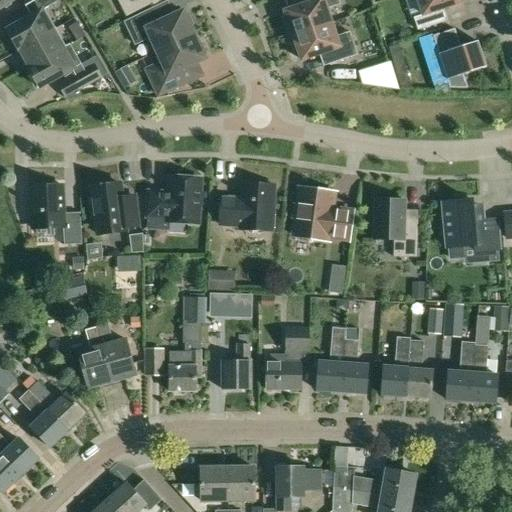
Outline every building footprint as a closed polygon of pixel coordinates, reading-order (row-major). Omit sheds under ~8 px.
[(0,0),(0,8),(11,0),(0,0)] [(6,31),(17,50),(55,29),(45,10),(57,3),(55,0),(35,0),(29,3),(36,14),(6,31)] [(117,0),(126,17),(150,5),(147,0),(117,0)] [(293,36),(331,23),(326,9),(340,5),(338,0),(306,0),(307,4),(284,12),(286,17),(283,18),(288,33),(291,32),(293,36)] [(417,0),(423,15),(414,18),(418,31),(442,23),(438,11),(461,3),(460,0),(417,0)] [(150,38),(157,52),(194,35),(190,27),(193,25),(188,13),(184,15),(183,11),(156,24),(149,10),(124,21),(135,45),(150,38)] [(70,27),(78,41),(86,36),(78,22),(70,27)] [(331,23),(293,36),(294,41),(291,42),(296,57),(300,56),(301,61),(324,53),(328,65),(357,55),(349,32),(336,37),(331,23)] [(28,69),(70,45),(70,44),(66,47),(55,29),(17,50),(18,51),(21,49),(25,56),(22,58),(28,69)] [(433,36),(450,88),(467,89),(463,75),(486,68),(478,42),(460,47),(454,29),(433,36)] [(194,36),(157,52),(164,67),(148,74),(158,96),(184,84),(178,72),(205,59),(203,56),(207,54),(202,42),(198,44),(194,36)] [(70,45),(28,69),(39,88),(81,64),(70,45)] [(398,45),(388,48),(396,73),(407,70),(398,45)] [(72,74),(79,87),(109,72),(102,59),(72,74)] [(391,63),(380,64),(386,86),(398,88),(391,63)] [(114,73),(117,77),(127,71),(124,67),(114,73)] [(168,223),(197,224),(199,205),(201,205),(204,203),(204,197),(201,194),(199,194),(200,179),(171,177),(170,193),(148,192),(147,217),(168,219),(168,223)] [(95,217),(98,235),(126,231),(125,227),(138,226),(135,197),(121,199),(120,184),(92,187),(93,199),(89,199),(92,218),(95,217)] [(221,198),(219,225),(241,226),(241,230),(271,232),(274,186),(243,184),(242,200),(221,198)] [(30,187),(33,229),(63,228),(64,246),(82,245),(80,213),(64,214),(62,186),(47,187),(43,185),(39,185),(34,187),(30,187)] [(296,220),(294,236),(327,241),(328,237),(348,240),(352,212),(332,209),(334,194),(300,189),(298,204),(292,204),(290,219),(296,220)] [(393,257),(417,258),(418,227),(404,227),(404,201),(375,200),(374,240),(393,240),(393,257)] [(464,265),(499,262),(495,220),(482,221),(481,206),(472,207),(471,201),(456,202),(455,201),(457,201),(457,200),(442,201),(442,202),(443,202),(445,220),(443,220),(443,218),(442,218),(444,233),(444,231),(446,231),(447,247),(462,246),(464,265)] [(129,234),(132,251),(142,250),(142,232),(129,234)] [(119,267),(121,289),(140,287),(138,266),(119,267)] [(88,297),(83,278),(56,285),(61,305),(88,297)] [(341,295),(343,284),(330,282),(329,293),(341,295)] [(89,284),(88,313),(124,314),(125,285),(89,284)] [(253,314),(253,294),(211,293),(211,313),(253,314)] [(202,324),(206,324),(206,299),(206,294),(194,294),(194,299),(190,300),(190,323),(186,323),(186,352),(170,352),(171,391),(196,390),(196,378),(202,378),(202,324)] [(462,338),(465,305),(446,304),(444,337),(462,338)] [(442,335),(444,310),(430,308),(428,334),(442,335)] [(494,309),(493,331),(508,334),(508,312),(494,309)] [(97,327),(113,382),(136,376),(126,339),(114,343),(108,320),(97,323),(97,327)] [(496,403),(498,374),(487,374),(489,347),(489,346),(491,324),(477,323),(476,343),(472,401),(496,403)] [(113,382),(97,327),(86,330),(91,349),(79,352),(89,389),(113,382)] [(287,328),(286,362),(267,362),(268,389),(302,389),(302,363),(310,363),(311,354),(310,327),(287,328)] [(317,390),(342,392),(346,340),(347,328),(333,328),(332,339),(331,362),(320,361),(317,390)] [(360,329),(355,329),(347,328),(346,340),(342,392),(367,393),(369,365),(357,364),(360,329)] [(407,396),(411,338),(398,337),(396,367),(385,366),(383,395),(407,396)] [(411,338),(407,396),(432,398),(434,369),(423,369),(425,341),(412,340),(412,338),(411,338)] [(447,400),(472,401),(476,343),(463,342),(461,372),(449,371),(447,400)] [(251,389),(251,360),(251,345),(238,345),(238,361),(224,361),(224,389),(251,389)] [(145,348),(145,376),(164,376),(165,348),(145,348)] [(69,431),(87,413),(67,393),(59,401),(40,381),(30,391),(69,431)] [(0,403),(10,394),(0,384),(0,403)] [(51,448),(69,431),(30,391),(21,399),(40,419),(31,427),(51,448)] [(2,456),(21,476),(39,459),(19,439),(11,447),(0,435),(0,453),(2,456)] [(192,456),(214,452),(212,436),(189,440),(192,456)] [(21,476),(2,456),(0,457),(0,488),(4,493),(21,476)] [(292,511),(292,497),(305,497),(305,489),(321,489),(320,470),(304,470),(304,466),(277,467),(278,511),(292,511)] [(335,466),(334,487),(412,501),(416,474),(387,468),(386,473),(382,472),(380,481),(355,476),(355,467),(335,466)] [(229,501),(229,468),(202,468),(202,501),(229,501)] [(229,468),(229,501),(256,501),(255,468),(229,468)] [(139,511),(147,505),(127,483),(107,501),(117,511),(139,511)] [(334,487),(333,510),(337,511),(351,511),(354,507),(354,504),(375,508),(374,511),(409,511),(412,501),(334,487)] [(117,511),(107,501),(95,511),(117,511)]
